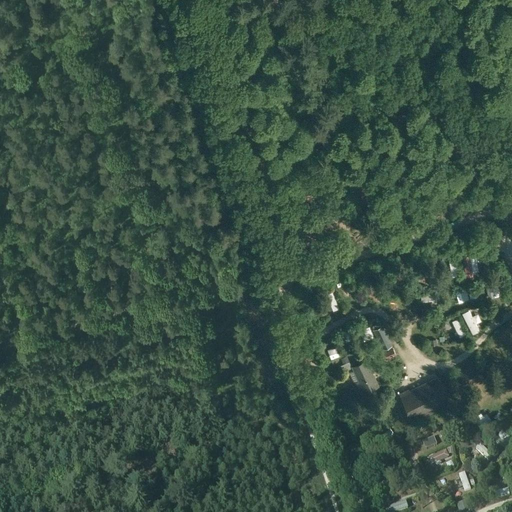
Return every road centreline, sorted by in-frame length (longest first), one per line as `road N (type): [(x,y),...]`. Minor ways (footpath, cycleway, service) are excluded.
road 1 (track): [(287,281),(178,293),(0,348)]
road 2 (track): [(361,511),(287,281)]
road 3 (unclassified): [(287,281),(511,208)]
road 4 (track): [(218,72),(287,281)]
road 5 (track): [(218,72),(416,0)]
